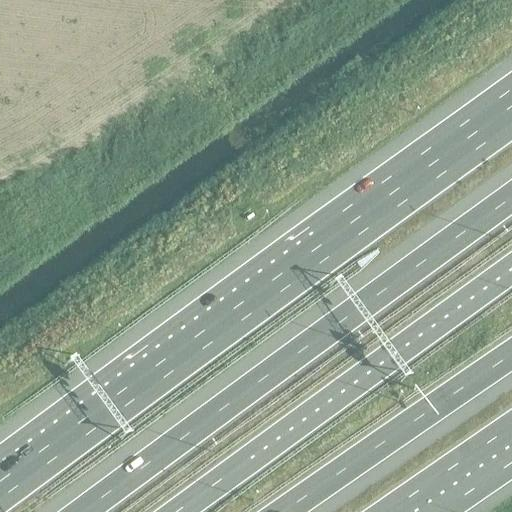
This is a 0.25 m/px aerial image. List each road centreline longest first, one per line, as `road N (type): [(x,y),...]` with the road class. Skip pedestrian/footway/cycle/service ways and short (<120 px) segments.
road 1 (motorway): [(511,108),(0,487)]
road 2 (motorway): [(511,197),(80,511)]
road 3 (motorway): [(511,270),(179,511)]
road 4 (motorway): [(287,511),(511,353)]
